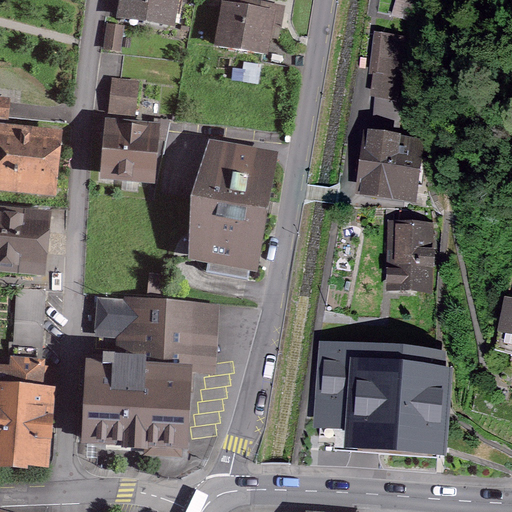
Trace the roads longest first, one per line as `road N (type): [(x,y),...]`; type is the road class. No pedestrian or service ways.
road 1 (residential): [(225,492),(301,162),(325,0)]
road 2 (residential): [(60,490),(81,124),(100,0)]
road 3 (tertiary): [(225,492),(511,500)]
road 4 (residential): [(198,511),(124,489),(60,490)]
